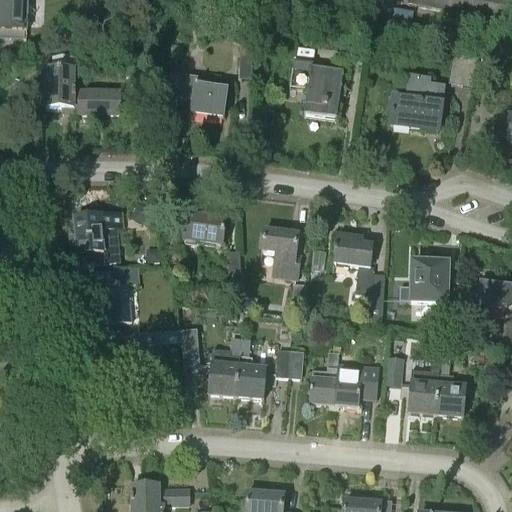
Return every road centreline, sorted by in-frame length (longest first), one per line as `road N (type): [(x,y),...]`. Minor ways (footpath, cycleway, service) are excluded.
road 1 (residential): [(495,511),(489,492),(464,474),(432,467),(216,449),(58,454)]
road 2 (residential): [(413,203),(191,173),(27,170),(0,179)]
road 3 (residential): [(58,454),(35,328),(0,218)]
